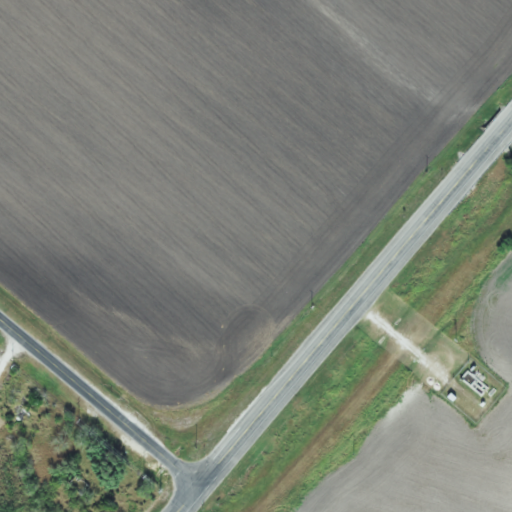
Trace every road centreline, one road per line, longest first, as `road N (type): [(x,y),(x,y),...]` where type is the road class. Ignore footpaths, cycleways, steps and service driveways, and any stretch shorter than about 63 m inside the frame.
road 1 (primary): [(195,489),(511,122)]
road 2 (secondary): [(0,319),(195,489)]
